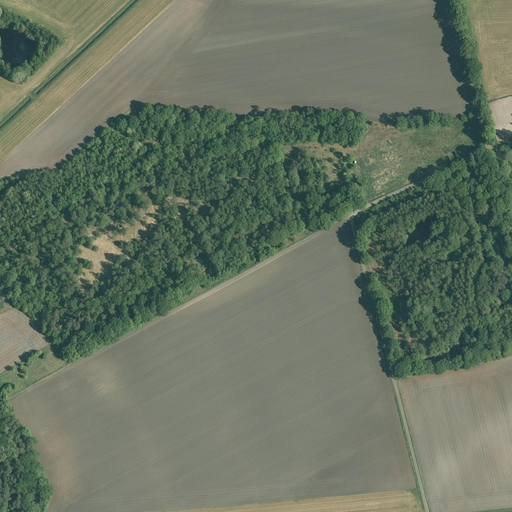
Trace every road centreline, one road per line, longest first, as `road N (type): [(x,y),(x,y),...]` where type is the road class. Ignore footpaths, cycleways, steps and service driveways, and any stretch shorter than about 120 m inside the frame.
road 1 (unclassified): [(511,143),(352,216),(427,511)]
road 2 (track): [(511,234),(453,0)]
